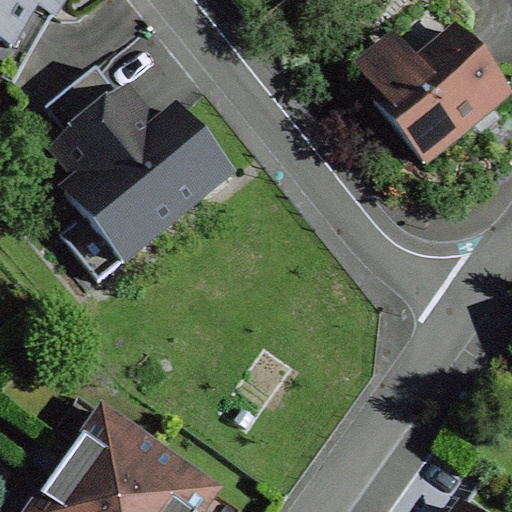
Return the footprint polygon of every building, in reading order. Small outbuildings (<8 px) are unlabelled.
[(0,0),(0,42),(10,48),(11,46),(35,6),(51,15),(60,0),(0,0)] [(354,66),(380,97),(419,65),(393,34),(354,66)] [(373,102),(423,162),(468,126),(507,94),(457,34),(419,65),(380,97),(373,102)] [(10,48),(0,42),(0,76),(12,84),(28,56),(11,46),(10,48)] [(46,110),(69,138),(119,96),(96,68),(46,110)] [(120,95),(119,96),(69,138),(55,149),(82,181),(65,195),(84,217),(122,263),(230,173),(205,143),(179,112),(153,134),(120,95)] [(122,263),(84,217),(61,236),(99,282),(122,263)] [(102,414),(32,511),(201,511),(215,494),(102,414)]
